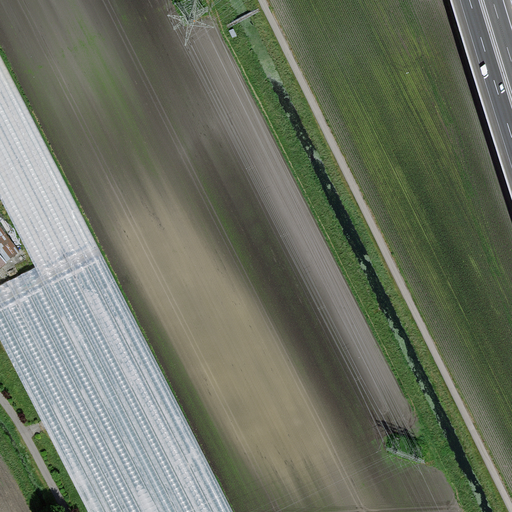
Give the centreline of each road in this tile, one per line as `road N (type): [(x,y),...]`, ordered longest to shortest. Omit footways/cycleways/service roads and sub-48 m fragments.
road 1 (track): [(511,510),(264,6)]
road 2 (motorway): [(468,0),(511,141)]
road 3 (track): [(0,395),(66,511)]
